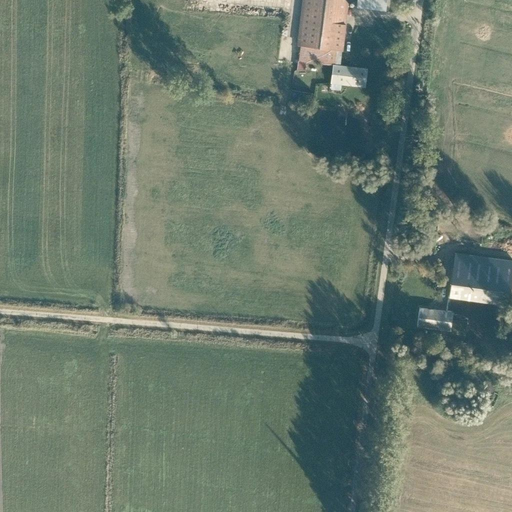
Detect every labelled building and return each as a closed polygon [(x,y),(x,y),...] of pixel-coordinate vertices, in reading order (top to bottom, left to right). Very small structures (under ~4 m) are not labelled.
[(348,0),(302,0),(298,47),(301,47),(334,50),(344,51),(348,0)] [(354,0),(354,6),(384,10),(385,0),(354,0)] [(301,47),(300,61),(333,65),(334,50),(301,47)] [(332,67),(331,84),(365,86),(366,69),(332,67)] [(511,261),(454,253),(446,309),(451,310),(462,312),(463,300),(505,306),(511,261)] [(446,309),(417,307),(414,330),(464,335),(465,322),(450,321),(451,310),(446,309)]
